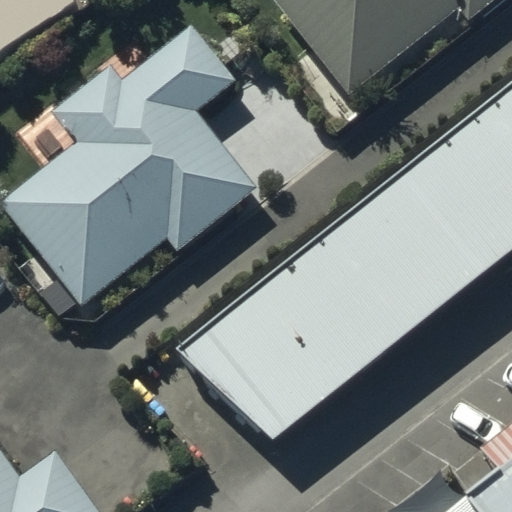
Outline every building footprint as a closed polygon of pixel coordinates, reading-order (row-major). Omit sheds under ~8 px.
[(0,0),(0,64),(79,12),(70,0),(0,0)] [(287,0),(282,4),(353,95),(464,7),(475,21),(502,0),(287,0)] [(222,76),(196,43),(128,98),(114,82),(63,122),(88,153),(14,214),(88,311),(173,243),(187,257),(258,202),(195,120),(234,91),(222,76)] [(511,105),(187,364),(251,426),(511,226),(511,105)] [(24,492),(0,458),(0,511),(94,511),(61,465),(24,492)] [(511,511),(511,484),(509,487),(475,511),(511,511)]
